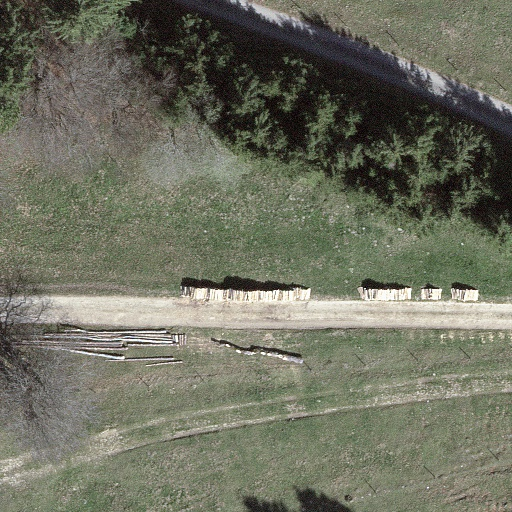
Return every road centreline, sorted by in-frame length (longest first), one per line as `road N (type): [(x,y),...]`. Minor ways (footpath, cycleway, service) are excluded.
road 1 (track): [(0,316),(511,318)]
road 2 (track): [(184,0),(511,137)]
